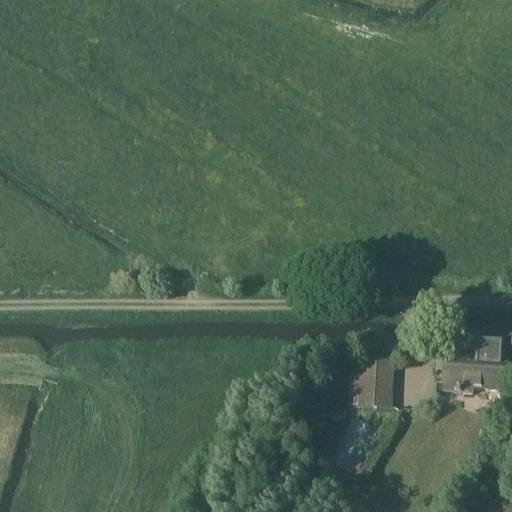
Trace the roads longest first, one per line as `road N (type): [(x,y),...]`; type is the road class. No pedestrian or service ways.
road 1 (unclassified): [(0,303),(511,298)]
road 2 (track): [(0,368),(30,366),(104,384),(124,432),(95,511)]
